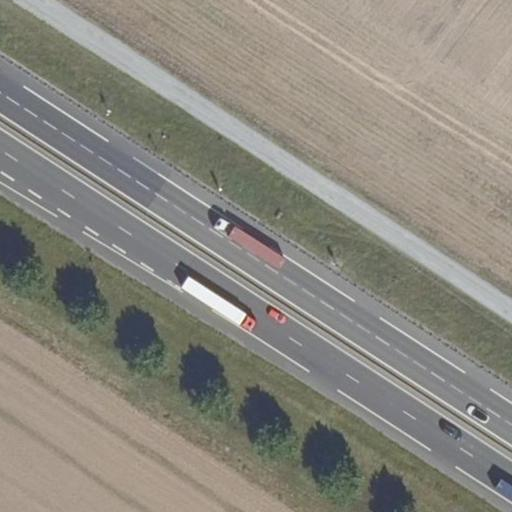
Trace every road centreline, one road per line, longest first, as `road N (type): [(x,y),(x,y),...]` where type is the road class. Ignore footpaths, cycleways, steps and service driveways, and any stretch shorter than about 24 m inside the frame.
road 1 (trunk): [(511,425),(0,92)]
road 2 (trunk): [(0,149),(511,482)]
